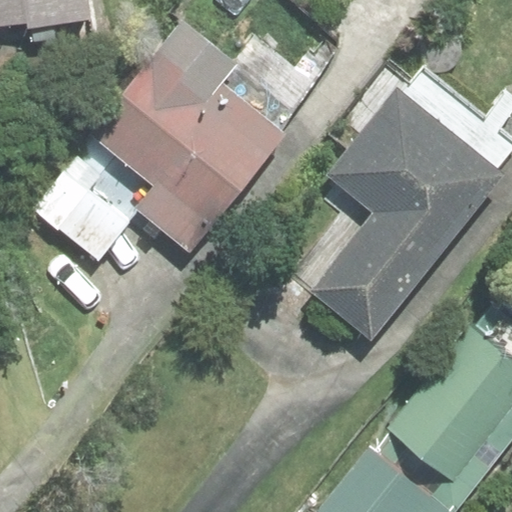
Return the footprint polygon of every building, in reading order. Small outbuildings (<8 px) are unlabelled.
[(0,0),(0,28),(24,25),(25,34),(86,24),(81,0),(0,0)] [(87,140),(151,191),(131,215),(185,258),(279,142),(216,92),(233,71),(179,26),(87,140)] [(371,219),(306,299),(367,348),(498,181),(391,96),(324,181),(371,219)] [(33,213),(96,264),(126,228),(85,194),(98,178),(76,160),(33,213)] [(367,454),(319,511),(452,511),(511,439),(511,326),(490,308),(369,456),(367,454)]
